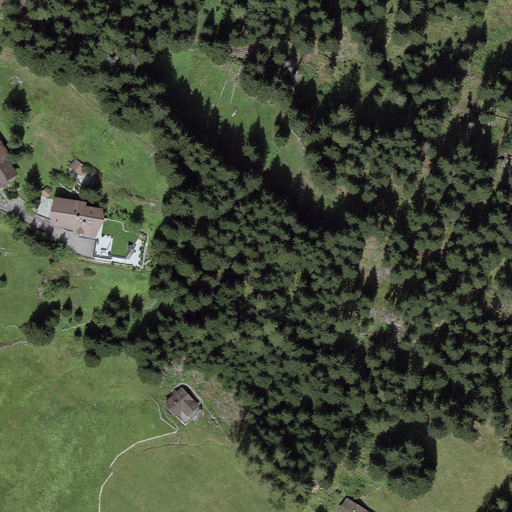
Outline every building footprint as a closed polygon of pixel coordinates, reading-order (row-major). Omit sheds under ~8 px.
[(0,163),(8,158),(6,156),(9,154),(0,139),(0,163)] [(0,188),(9,183),(8,181),(18,174),(8,158),(0,163),(0,188)] [(76,159),(70,167),(81,176),(87,169),(76,159)] [(41,193),(47,198),(52,192),(46,187),(41,193)] [(72,233),(76,234),(81,201),(54,197),(49,225),(73,230),(72,233)] [(87,202),(81,201),(76,234),(94,237),(105,220),(103,208),(86,205),(87,202)] [(201,410),(182,387),(163,403),(183,426),(201,410)] [(368,511),(346,497),(338,510),(339,511),(368,511)]
